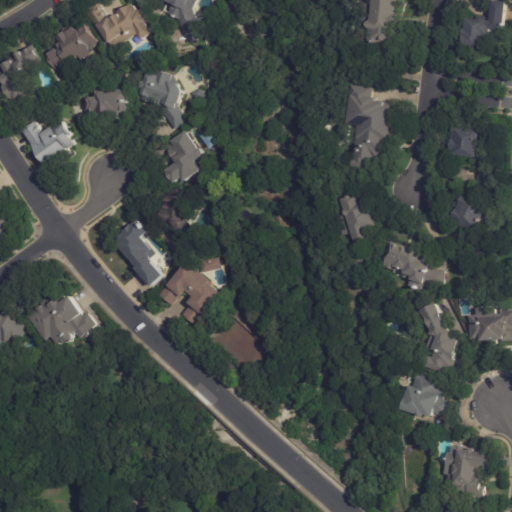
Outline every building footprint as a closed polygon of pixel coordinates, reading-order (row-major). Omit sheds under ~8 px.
[(188,43),(179,19),(174,17),(163,12),(168,0),(199,0),(195,11),(206,39),(189,44),(188,43)] [(428,13),(425,34),(401,31),(399,45),(371,42),(373,19),(363,18),(364,3),(379,4),(379,0),(403,0),(402,11),(428,13)] [(510,2),(508,21),(497,20),(495,49),(470,47),(470,35),(467,35),(468,28),(471,28),(472,18),(494,20),(495,1),(510,2)] [(98,5),(106,18),(109,15),(110,18),(118,13),(117,10),(128,3),(129,5),(131,4),(134,10),(136,9),(138,11),(144,21),(142,22),(148,32),(137,39),(134,33),(124,40),(125,42),(112,51),(99,30),(96,33),(82,11),(96,2),(98,5)] [(50,69),(39,52),(58,40),(55,35),(63,30),(64,31),(72,26),(73,28),(83,21),(96,40),(86,47),(89,51),(78,59),(75,54),(74,55),(75,56),(69,60),(67,58),(50,69)] [(37,58),(19,68),(33,95),(11,107),(0,86),(0,72),(4,70),(0,62),(15,54),(14,51),(20,47),(21,49),(32,43),(39,58),(37,58)] [(176,74),(178,75),(176,82),(184,84),(188,92),(185,105),(183,104),(183,107),(193,121),(180,130),(164,108),(167,106),(168,102),(159,100),(158,104),(144,100),(145,97),(142,96),(144,90),(148,91),(149,88),(147,88),(148,82),(150,83),(153,73),(162,75),(164,71),(176,74)] [(363,88),(367,88),(366,97),(373,98),(373,101),(389,103),(389,107),(390,107),(385,139),(382,139),(380,152),(379,152),(377,168),(365,166),(364,170),(345,168),(346,156),(349,157),(354,124),(346,123),(350,95),(345,94),(346,86),(363,88)] [(200,101),(196,93),(205,89),(206,92),(207,91),(209,97),(200,101)] [(135,111),(127,111),(127,113),(104,114),(104,111),(95,112),(95,110),(93,110),(93,99),(94,99),(94,97),(103,97),(103,91),(134,90),(135,111)] [(70,119),(81,144),(75,149),(76,151),(54,167),(28,132),(41,122),(48,131),(46,132),(48,135),(70,119)] [(474,183),(473,183),(472,156),(451,154),(451,148),(448,148),(450,133),(448,133),(449,124),(477,126),(475,147),(478,147),(477,160),(488,161),(486,184),(474,183)] [(200,148),(202,151),(201,155),(194,159),(200,168),(183,181),(180,177),(173,182),(171,179),(170,180),(165,173),(166,172),(164,169),(175,161),(172,157),(170,158),(161,146),(185,129),(197,147),(200,147),(200,148)] [(218,149),(216,147),(214,149),(206,137),(218,129),(227,143),(218,149)] [(192,210),(191,215),(185,215),(185,221),(191,231),(180,241),(169,228),(170,228),(163,218),(160,218),(161,207),(163,208),(164,188),(190,190),(189,202),(193,202),(192,210)] [(0,190),(2,193),(19,218),(17,219),(21,225),(0,240),(0,190)] [(488,201),(475,231),(449,220),(462,190),(488,201)] [(378,208),(383,226),(374,229),(379,246),(363,251),(362,248),(361,252),(377,259),(361,288),(340,276),(361,244),(347,199),(362,195),(365,203),(373,201),(374,206),(377,205),(378,208)] [(138,220),(140,223),(141,222),(144,226),(143,227),(146,230),(140,236),(150,247),(149,248),(152,251),(148,255),(149,256),(147,257),(161,273),(149,285),(132,266),(134,264),(131,261),(129,262),(123,256),(125,254),(115,243),(120,239),(116,235),(122,230),(121,229),(128,222),(129,224),(135,218),(138,220)] [(408,246),(424,253),(413,278),(405,275),(407,270),(399,267),(397,271),(386,267),(397,241),(408,246)] [(486,250),(495,254),(490,265),(477,259),(482,248),(486,250)] [(223,269),(205,273),(203,262),(223,258),(225,269),(223,269)] [(191,270),(195,274),(196,272),(208,282),(207,283),(219,294),(201,316),(200,314),(191,325),(177,314),(186,303),(191,297),(187,294),(186,295),(183,293),(179,297),(176,295),(166,305),(154,294),(167,279),(169,280),(183,264),(191,270)] [(435,270),(447,272),(445,288),(430,286),(432,270),(435,270)] [(85,312),(87,315),(90,313),(101,329),(84,341),(78,333),(75,335),(78,338),(68,345),(64,340),(52,349),(27,315),(48,299),(54,306),(61,300),(64,304),(74,297),(85,312)] [(437,306),(449,331),(453,332),(451,338),(459,340),(455,350),(457,350),(453,361),(452,361),(446,375),(425,367),(424,364),(426,358),(429,357),(432,358),(434,351),(425,348),(432,330),(422,311),(436,304),(437,306)] [(21,319),(29,334),(17,341),(16,339),(8,344),(9,345),(4,348),(3,346),(0,347),(0,319),(4,317),(2,315),(15,308),(21,319)] [(511,343),(504,344),(504,342),(486,343),(486,341),(474,342),(472,317),(503,315),(502,313),(511,312),(511,343)] [(440,382),(439,386),(441,387),(440,391),(444,392),(442,400),(449,402),(444,417),(434,414),(433,417),(425,414),(424,416),(404,410),(412,386),(413,386),(415,380),(414,380),(417,372),(441,380),(440,382)] [(452,447),(469,448),(469,452),(471,452),(471,449),(478,450),(478,453),(495,455),(493,471),(480,470),(479,479),(483,479),(482,486),(485,486),(484,488),(486,488),(485,499),(469,497),(469,496),(450,494),(452,476),(447,476),(449,453),(451,453),(452,447)]
